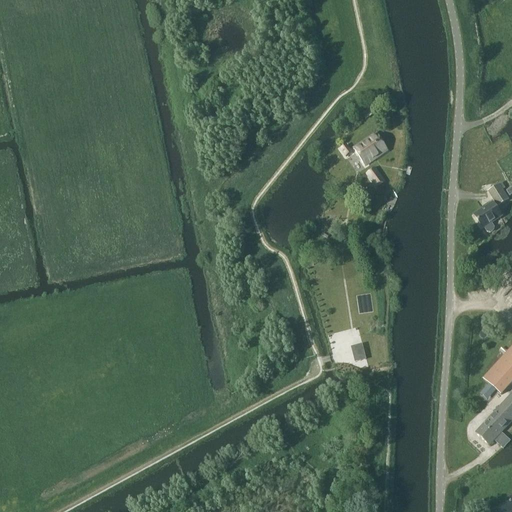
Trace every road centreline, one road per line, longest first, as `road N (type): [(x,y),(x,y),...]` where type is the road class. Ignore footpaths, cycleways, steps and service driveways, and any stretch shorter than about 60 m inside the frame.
road 1 (unclassified): [(440,511),(460,64),(448,0)]
road 2 (track): [(441,481),(479,463),(484,450),(472,430),(511,389)]
